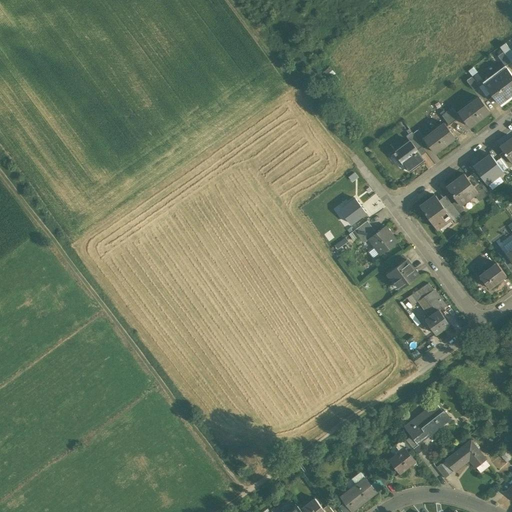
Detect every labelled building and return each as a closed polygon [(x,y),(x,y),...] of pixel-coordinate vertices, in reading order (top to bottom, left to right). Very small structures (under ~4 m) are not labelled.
[(511,51),(506,43),(500,48),(504,52),(511,63),(511,62),(511,51)] [(511,63),(504,52),(498,57),(506,67),(511,63)] [(511,74),(507,68),(485,85),(491,93),(499,104),(511,94),(511,74)] [(479,87),(472,78),(467,82),(474,91),(479,87)] [(485,85),(484,84),(479,87),(486,97),(491,93),(485,85)] [(479,98),(459,113),(469,127),(490,112),(479,98)] [(459,118),(452,109),(447,112),(454,122),(459,118)] [(454,122),(447,112),(442,116),(449,126),(454,122)] [(455,137),(445,124),(425,139),(424,139),(425,140),(435,153),(455,137)] [(425,139),(418,130),(413,134),(415,137),(420,144),(425,140),(424,139),(425,139)] [(420,144),(415,137),(411,141),(418,150),(422,146),(420,144)] [(511,138),(501,147),(511,162),(511,161),(511,138)] [(411,141),(394,153),(396,156),(396,155),(408,172),(425,160),(418,150),(411,141)] [(496,162),(491,155),(474,167),(487,184),(504,172),(503,171),(496,162)] [(508,168),(501,158),(496,162),(503,171),(508,168)] [(467,178),(464,174),(447,187),(456,200),(460,205),(461,205),(477,192),(478,192),(474,187),(467,178)] [(472,174),(467,178),(474,187),(479,184),(472,174)] [(486,193),(479,184),(474,187),(478,192),(477,192),(481,197),(486,193)] [(439,201),(435,196),(420,207),(436,229),(452,218),(444,208),(439,201)] [(445,196),(439,201),(444,208),(451,203),(445,196)] [(341,210),(351,224),(366,213),(356,199),(341,210)] [(460,205),(456,200),(452,204),(459,214),(464,209),(461,205),(460,205)] [(452,204),(451,203),(444,208),(452,218),(453,220),(460,215),(459,214),(452,204)] [(365,243),(369,240),(378,234),(368,221),(355,230),(365,243)] [(378,234),(369,240),(381,255),(397,242),(386,227),(378,234)] [(456,234),(446,242),(450,247),(460,240),(456,234)] [(345,238),(334,246),(338,250),(348,242),(345,238)] [(511,239),(501,248),(506,255),(507,253),(511,249),(511,239)] [(407,260),(388,274),(400,290),(419,276),(407,260)] [(506,276),(497,263),(479,276),(489,289),(506,276)] [(429,284),(419,291),(424,297),(427,295),(434,291),(429,284)] [(446,306),(434,291),(427,295),(439,311),(440,311),(446,306)] [(411,305),(413,308),(415,307),(419,316),(423,314),(418,302),(411,305)] [(396,316),(404,327),(414,320),(406,310),(396,316)] [(439,311),(426,321),(436,335),(450,325),(440,311),(439,311)] [(429,407),(404,427),(411,436),(417,443),(417,442),(429,433),(430,435),(451,419),(444,411),(442,412),(437,406),(432,410),(429,407)] [(417,443),(411,436),(407,439),(412,447),(417,454),(423,450),(417,442),(417,443)] [(404,447),(408,452),(413,448),(405,438),(395,446),(399,451),(404,447)] [(472,441),(446,461),(455,471),(470,459),(477,467),(486,460),(472,441)] [(71,452),(75,457),(85,450),(81,445),(71,452)] [(247,446),(236,454),(248,470),(259,462),(247,446)] [(388,460),(400,475),(416,462),(408,452),(404,447),(399,451),(388,460)] [(455,471),(446,461),(442,464),(450,475),(455,471)] [(442,464),(441,464),(437,467),(445,478),(450,475),(442,464)] [(384,485),(385,486),(390,482),(381,471),(376,475),(379,478),(384,485)] [(355,478),(359,484),(366,478),(362,472),(355,478)] [(366,478),(359,484),(364,490),(371,484),(366,478)] [(379,478),(371,484),(377,491),(384,485),(379,478)] [(364,490),(359,484),(350,490),(345,494),(349,499),(345,503),(351,510),(358,504),(359,505),(377,491),(371,484),(364,490)] [(326,511),(323,508),(316,498),(309,503),(310,505),(303,511),(326,511)] [(342,511),(348,511),(351,510),(345,503),(339,507),(342,511)]
